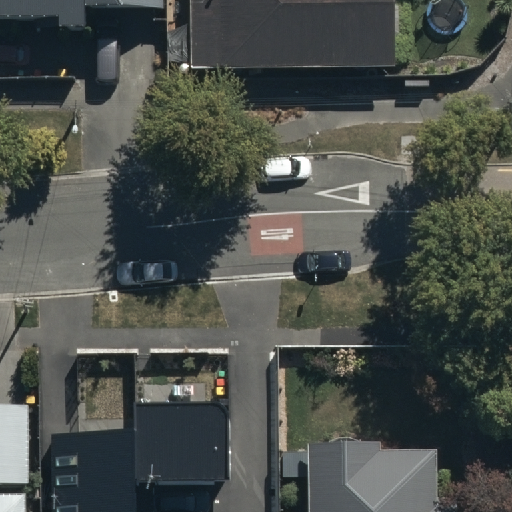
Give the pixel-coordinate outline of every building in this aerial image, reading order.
[(167,0),(0,0),(0,40),(63,40),(63,50),(90,50),(90,29),(168,29),(167,0)] [(397,0),(191,0),(192,84),(399,82),(397,0)] [(224,403),(134,404),(135,430),(49,432),(50,511),(138,511),(138,484),(225,482),(224,403)] [(31,421),(0,421),(0,497),(31,497),(31,421)] [(315,462),(314,511),(440,511),(441,472),(381,471),(381,463),(315,462)]
